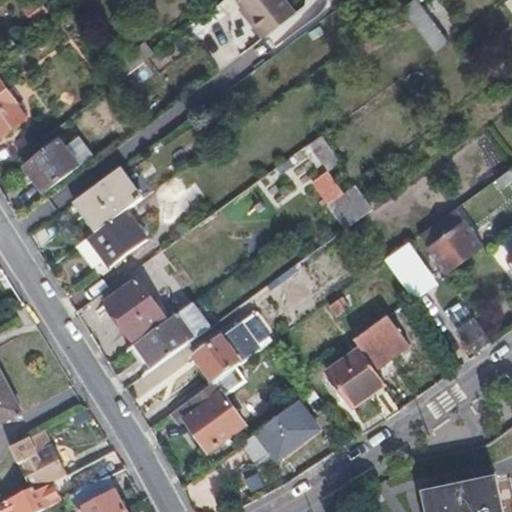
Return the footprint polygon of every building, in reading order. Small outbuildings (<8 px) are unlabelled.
[(46,12),(35,0),(22,10),(32,22),(46,12)] [(237,0),(242,6),(266,36),(291,17),(295,14),(284,0),(237,0)] [(415,0),(406,7),(438,50),(451,40),(420,0),(415,0)] [(266,36),(242,6),(237,10),(261,40),(266,36)] [(291,17),(266,36),(279,52),(303,34),(291,17)] [(157,50),(146,59),(156,71),(167,63),(157,50)] [(146,59),(125,75),(138,91),(158,75),(156,71),(146,59)] [(0,132),(1,135),(27,118),(0,78),(0,132)] [(64,149),(79,166),(92,155),(77,138),(64,149)] [(42,196),(79,166),(64,149),(58,142),(22,170),(42,196)] [(309,169),(316,179),(327,171),(320,161),(309,169)] [(121,213),(123,212),(143,198),(120,169),(72,203),(94,234),(121,213)] [(313,182),(329,205),(343,194),(327,171),(316,179),(313,182)] [(355,186),(343,194),(360,218),(373,209),(355,186)] [(343,194),(329,205),(345,229),(360,218),(343,194)] [(419,234),(446,274),(483,247),(455,208),(419,234)] [(94,234),(88,238),(104,260),(109,268),(146,242),(123,212),(121,213),(94,234)] [(88,238),(77,246),(92,269),(104,260),(88,238)] [(405,286),(425,272),(408,247),(388,261),(405,286)] [(105,304),(131,341),(163,318),(137,281),(105,304)] [(330,305),(338,314),(351,305),(344,296),(330,305)] [(200,301),(184,311),(201,337),(217,327),(200,301)] [(355,340),(362,350),(375,368),(389,358),(391,360),(411,345),(388,316),(355,340)] [(171,318),(140,341),(158,366),(190,342),(171,318)] [(459,330),(476,356),(493,344),(477,320),(459,330)] [(212,384),(213,383),(221,377),(259,350),(239,324),(192,357),(212,384)] [(352,408),(387,385),(375,368),(362,350),(327,373),(352,408)] [(0,427),(23,415),(0,370),(0,427)] [(212,384),(170,414),(179,425),(185,421),(209,452),(245,425),(213,383),(212,384)] [(299,402),(242,443),(257,464),(274,454),(278,460),(320,429),(299,402)] [(65,477),(42,432),(12,447),(34,490),(36,489),(39,490),(50,485),(65,477)] [(220,468),(187,484),(201,511),(234,496),(220,468)] [(125,511),(126,511),(109,478),(72,497),(80,511),(78,511),(125,511)] [(421,495),(425,511),(501,511),(494,479),(421,495)] [(36,489),(34,490),(0,507),(3,511),(42,511),(52,507),(60,503),(50,485),(39,490),(36,489)]
